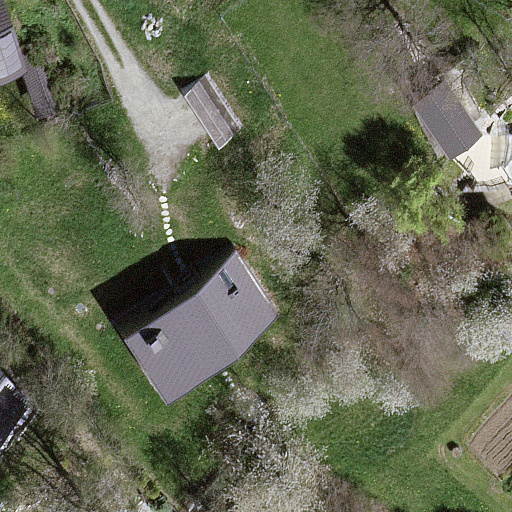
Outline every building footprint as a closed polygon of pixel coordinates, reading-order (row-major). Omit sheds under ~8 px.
[(0,69),(16,65),(0,2),(0,69)] [(122,340),(167,402),(278,313),(238,250),(122,340)] [(467,301),(511,327),(511,292),(483,275),(467,301)] [(0,455),(36,405),(0,364),(0,455)] [(258,511),(246,499),(231,511),(258,511)]
